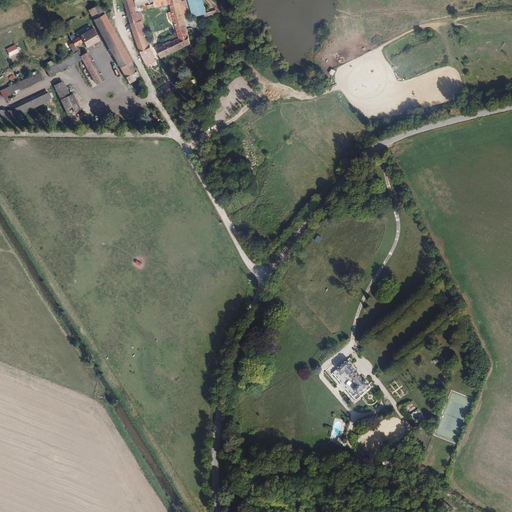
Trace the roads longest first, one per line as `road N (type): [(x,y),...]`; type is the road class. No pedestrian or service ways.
road 1 (tertiary): [(511,107),(376,148),(265,276)]
road 2 (tertiary): [(265,276),(221,407),(219,511)]
road 3 (track): [(176,134),(0,133)]
road 4 (unknown): [(155,96),(102,105),(68,72),(0,103)]
road 5 (unclassified): [(265,276),(253,270),(185,150)]
